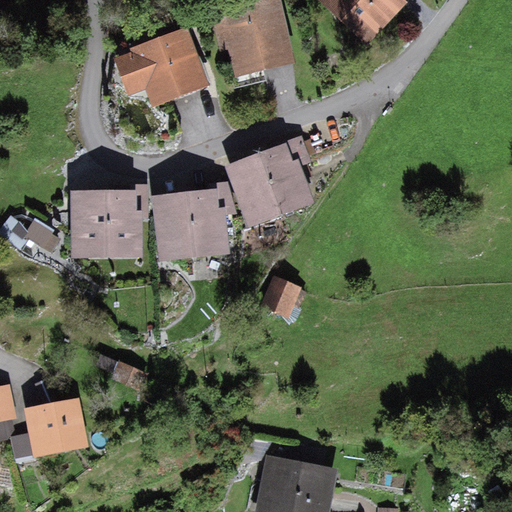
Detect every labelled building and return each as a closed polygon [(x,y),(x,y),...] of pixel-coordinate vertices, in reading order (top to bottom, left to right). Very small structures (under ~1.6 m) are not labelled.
[(334,0),(367,31),(395,2),(393,0),(334,0)] [(264,80),(259,60),(285,54),(274,3),(228,14),(239,64),(229,66),(234,87),(264,80)] [(185,37),(119,62),(127,83),(137,79),(149,85),(154,97),(201,79),(185,37)] [(146,115),(157,142),(181,132),(171,106),(146,115)] [(231,172),(249,219),(307,197),(295,165),(310,160),(303,142),(298,143),(298,141),(276,150),(278,154),(231,172)] [(157,203),(162,253),(224,246),(221,213),(231,212),(224,186),(210,187),(211,197),(157,203)] [(75,199),(75,249),(138,249),(138,215),(144,215),(144,189),(118,189),(118,199),(75,199)] [(285,315),(292,303),(299,307),(305,293),(275,280),(264,304),(285,315)] [(116,377),(139,387),(143,377),(121,366),(116,377)] [(10,418),(13,417),(8,390),(0,391),(0,440),(8,439),(13,432),(10,418)] [(29,413),(36,451),(82,442),(74,404),(29,413)] [(271,463),(261,511),(323,511),(330,475),(271,463)]
